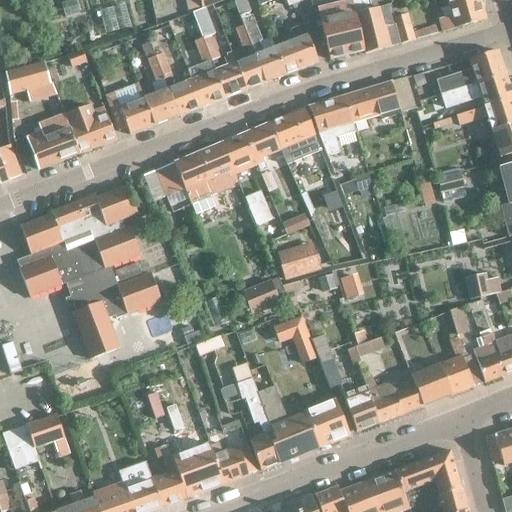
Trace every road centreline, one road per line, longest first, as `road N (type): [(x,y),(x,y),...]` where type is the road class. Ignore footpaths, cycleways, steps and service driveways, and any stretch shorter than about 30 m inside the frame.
road 1 (residential): [(0,208),(261,105),(510,29)]
road 2 (residential): [(201,511),(460,419)]
